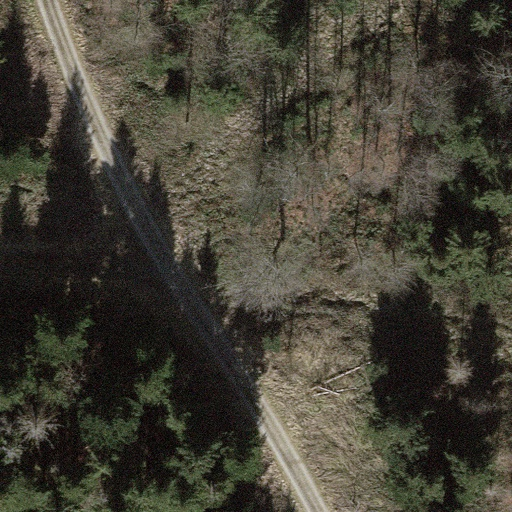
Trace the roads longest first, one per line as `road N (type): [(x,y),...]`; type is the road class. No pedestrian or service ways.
road 1 (track): [(52,0),(79,88),(160,258),(319,511)]
road 2 (track): [(160,258),(0,259)]
